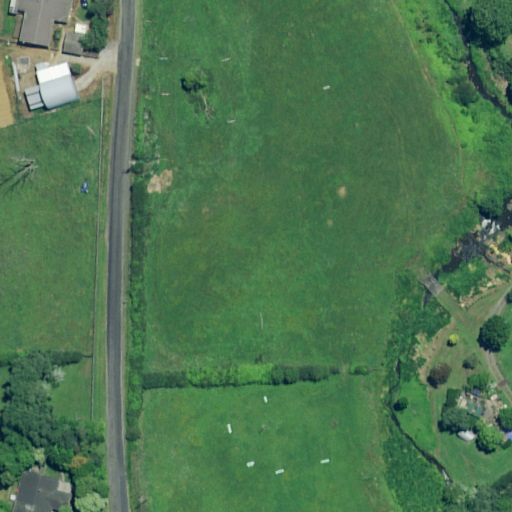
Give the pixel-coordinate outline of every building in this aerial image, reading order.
[(14,0),(12,13),(28,16),(23,41),(53,47),(58,20),(70,23),(73,0),(14,0)] [(89,36),(71,32),(66,51),(85,55),(89,36)] [(38,66),(44,85),(25,92),(32,112),(80,96),(77,87),(69,63),(49,69),(47,63),(38,66)] [(504,406),(450,398),(448,411),(499,420),(504,417),(504,406)] [(475,436),(464,428),(459,435),(470,443),(475,436)] [(62,479),(26,470),(16,511),(54,511),(55,509),(68,511),(72,493),(60,490),(62,479)]
